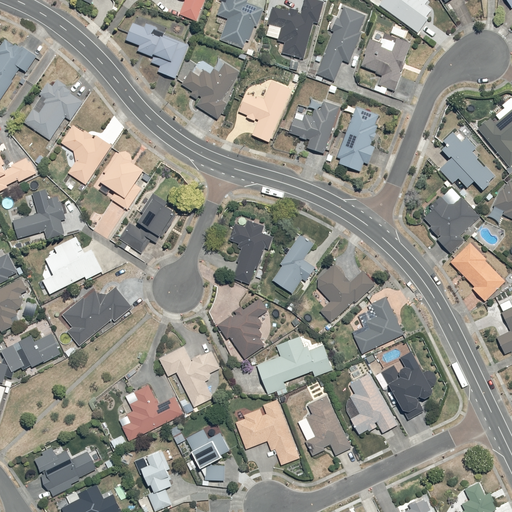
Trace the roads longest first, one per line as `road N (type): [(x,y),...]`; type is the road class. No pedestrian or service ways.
road 1 (tertiary): [(225,166),(165,132),(82,44),(14,0)]
road 2 (residential): [(268,507),(321,499),(494,417)]
road 3 (tertiary): [(494,417),(423,282),(366,224)]
road 4 (residential): [(482,55),(442,74),(430,91),(389,196),(366,224)]
road 5 (tertiary): [(366,224),(300,188),(225,166)]
road 6 (residential): [(178,288),(225,166)]
